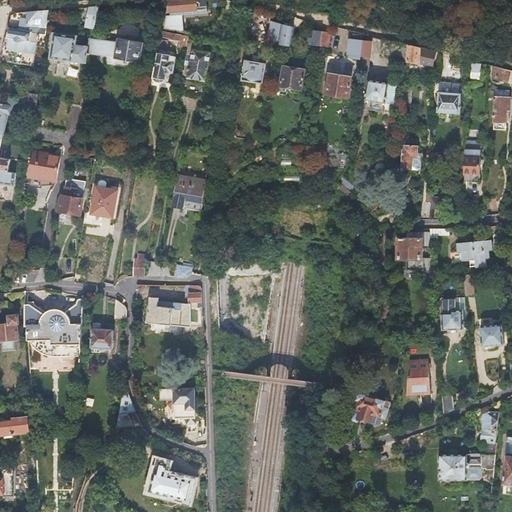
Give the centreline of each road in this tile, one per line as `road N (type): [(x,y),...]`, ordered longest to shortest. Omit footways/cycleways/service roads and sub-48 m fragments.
road 1 (residential): [(211,454),(202,280),(135,282),(127,297)]
road 2 (residential): [(511,390),(321,460),(322,511)]
road 3 (unknown): [(107,294),(128,170),(152,152),(170,95)]
road 4 (residential): [(211,454),(157,436),(142,421),(132,390),(127,297)]
road 5 (residential): [(127,297),(41,285),(0,290)]
